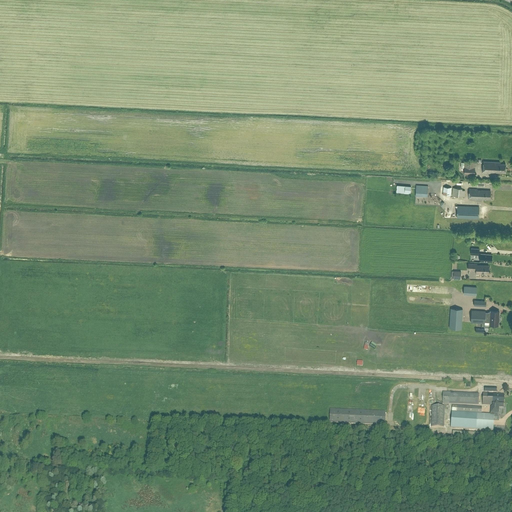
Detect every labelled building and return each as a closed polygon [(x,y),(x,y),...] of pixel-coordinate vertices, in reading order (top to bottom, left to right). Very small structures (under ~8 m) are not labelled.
[(465,161),(464,174),(472,174),(472,168),(474,168),(474,162),(465,161)] [(500,163),(500,162),(484,161),(483,172),(493,172),(493,171),(504,172),(505,164),(500,163)] [(404,192),(404,193),(407,193),(406,195),(410,195),(411,186),(405,186),(405,185),(397,184),(397,191),(404,192)] [(428,186),(414,185),(413,189),(416,189),(415,196),(427,197),(428,186)] [(443,187),(442,195),(451,195),(451,187),(443,187)] [(464,197),(465,190),(462,190),(462,188),(452,188),(452,195),(464,197)] [(478,189),(469,189),(469,200),(482,200),(482,199),(490,200),(490,190),(478,190),(478,189)] [(457,206),(457,218),(478,219),(479,207),(457,206)] [(479,273),(488,273),(488,266),(476,265),(476,264),(468,264),(468,270),(476,270),(476,273),(479,274),(479,273)] [(464,286),(463,294),(476,295),(476,287),(464,286)] [(449,328),(461,329),(463,309),(450,308),(449,328)] [(471,310),(470,322),(484,323),(484,322),(489,322),(489,325),(498,326),(499,321),(500,321),(500,318),(498,317),(499,312),(490,311),(490,313),(485,313),(485,311),(471,310)] [(478,394),(443,393),(442,404),(478,405),(478,394)] [(504,395),(497,395),(496,395),(496,394),(483,393),(482,405),(492,406),(492,407),(491,407),(490,414),(494,415),(494,413),(498,414),(498,412),(499,412),(499,410),(498,410),(499,408),(503,408),(504,395)] [(432,406),(431,428),(444,428),(444,406),(432,406)] [(494,415),(490,414),(481,414),(482,408),(452,406),(451,428),(493,431),(494,415)] [(385,412),(330,410),(329,423),(385,425),(385,412)] [(453,432),(452,437),(452,440),(481,441),(481,434),(453,432)]
